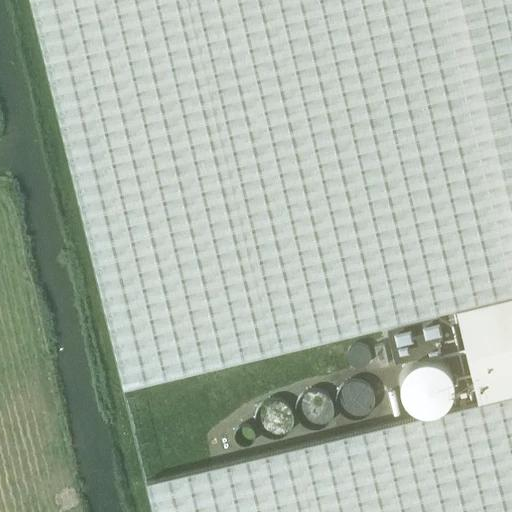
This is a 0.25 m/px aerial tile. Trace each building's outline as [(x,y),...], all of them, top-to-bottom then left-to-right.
[(477,402),(146,481),(153,511),(511,511),(511,0),(30,0),(124,387),(455,308),(477,402)] [(393,363),(445,350),(436,316),(385,328),(393,363)] [(397,388),(399,395),(402,401),(406,404),(414,409),(419,410),(423,411),(428,410),(433,409),(437,407),(441,404),(444,401),(449,393),(450,388),(450,384),(450,379),(449,374),(447,370),(444,366),(441,363),(433,358),(428,357),(423,356),(419,357),(414,358),(410,360),(402,366),(400,370),(398,374),(396,384),(397,388)] [(353,415),(376,401),(361,376),(338,390),(353,415)] [(315,388),(301,401),(319,420),(332,407),(315,388)]
